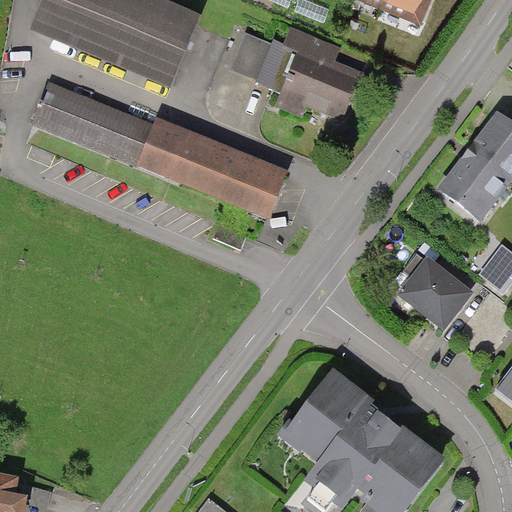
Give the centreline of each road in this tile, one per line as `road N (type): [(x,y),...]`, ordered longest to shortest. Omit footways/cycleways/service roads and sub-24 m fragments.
road 1 (residential): [(502,0),(294,282)]
road 2 (residential): [(502,487),(479,434),(452,401),(294,282)]
road 3 (residential): [(294,282),(117,511)]
